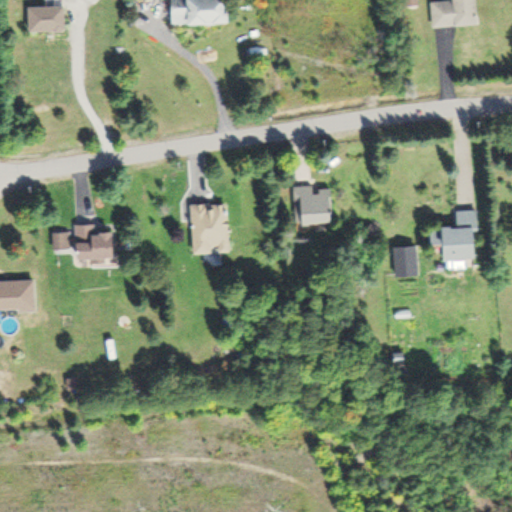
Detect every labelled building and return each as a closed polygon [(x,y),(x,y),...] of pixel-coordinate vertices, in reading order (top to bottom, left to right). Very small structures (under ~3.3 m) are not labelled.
[(176,0),(176,22),(230,22),(230,0),(176,0)] [(445,0),(438,0),(439,25),(479,23),(477,0),(445,0)] [(34,30),(67,30),(67,6),(34,6),(34,30)] [(319,189),(319,185),(302,185),(302,222),(335,221),(334,189),(319,189)] [(197,203),(197,252),(216,252),(216,249),(232,249),(232,204),(197,203)] [(478,210),(462,210),(463,226),(438,227),(438,244),(451,244),(451,258),(479,258),(478,210)] [(103,229),(103,222),(87,221),(85,255),(116,257),(118,230),(103,229)] [(80,248),(80,229),(64,229),(64,248),(80,248)] [(402,274),(424,274),(424,245),(402,245),(402,274)] [(0,317),(5,317),(5,306),(44,306),(44,277),(0,277),(0,317)]
